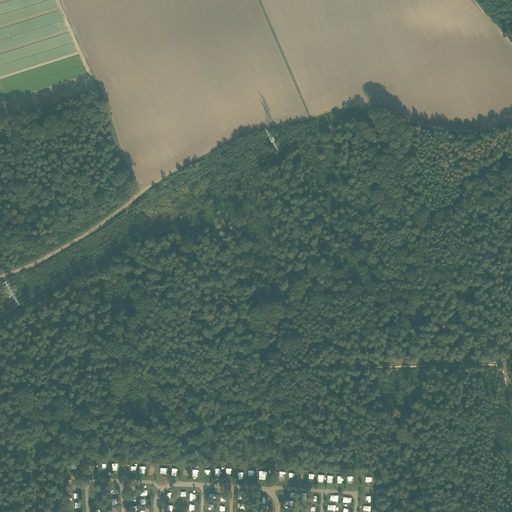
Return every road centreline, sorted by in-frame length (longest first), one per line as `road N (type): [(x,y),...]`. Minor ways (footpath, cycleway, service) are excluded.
road 1 (track): [(34,511),(31,454),(49,439),(131,439),(183,432),(224,408),(265,410),(275,403),(277,377),(297,365),(471,360)]
road 2 (track): [(215,147),(355,106),(463,132),(511,124)]
road 3 (track): [(0,277),(71,244),(141,189),(215,147)]
road 4 (track): [(59,0),(119,158),(141,189)]
road 5 (track): [(265,0),(311,119)]
